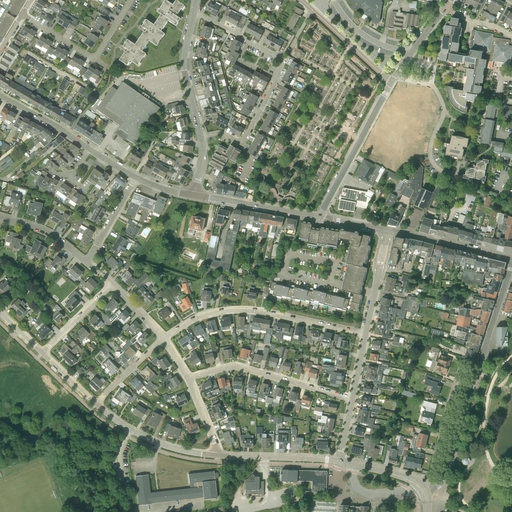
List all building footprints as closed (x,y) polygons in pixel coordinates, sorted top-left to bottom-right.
[(45,4),(38,0),(35,6),(41,10),(44,6),(48,9),(51,5),(46,2),(45,4)] [(172,5),(164,0),(156,12),(160,14),(159,15),(167,21),(175,26),(180,19),(176,16),(177,15),(183,5),(175,0),(172,5)] [(206,10),(211,13),(217,2),(212,0),(207,0),(206,4),(208,5),(206,10)] [(280,7),(283,0),(275,0),(273,4),(270,2),(266,10),(269,11),(270,9),(271,9),(271,7),(275,9),(277,5),(280,7)] [(346,0),(352,3),(351,4),(351,5),(351,6),(351,7),(351,8),(352,9),(353,10),(354,10),(355,10),(356,10),(357,10),(358,9),(359,8),(362,10),(361,12),(368,17),(372,18),(372,20),(372,21),(372,22),(372,23),(374,24),(375,24),(377,24),(378,23),(379,22),(380,21),(383,3),(381,2),(382,0),(346,0)] [(479,11),(482,5),(473,0),(470,5),(475,8),(475,9),(479,11)] [(493,10),(498,0),(491,0),(490,1),(491,2),(488,7),(493,10)] [(502,7),(504,3),(498,0),(493,10),(498,12),(501,7),(502,7)] [(19,12),(21,7),(10,1),(8,5),(19,12)] [(224,6),(221,5),(217,2),(211,13),(216,15),(219,11),(221,12),(224,6)] [(16,16),(19,12),(8,5),(5,9),(16,16)] [(482,16),(488,19),(493,10),(488,7),(485,12),(482,16)] [(302,17),(301,16),(303,11),(297,8),(294,13),(293,16),(287,26),(293,29),(300,17),(301,18),(302,17)] [(13,21),(16,16),(5,9),(2,14),(13,21)] [(232,23),(236,16),(231,13),(232,11),(229,9),(225,16),(228,17),(226,21),(232,23)] [(400,13),(401,11),(398,10),(398,12),(397,12),(392,11),(390,26),(394,27),(394,29),(401,30),(402,28),(407,29),(407,25),(407,15),(403,15),(403,13),(400,13)] [(494,22),(496,18),(495,18),(498,12),(493,10),(488,19),(494,22)] [(511,20),(511,13),(510,13),(511,12),(506,10),(503,15),(511,20)] [(247,18),(241,15),(237,13),(236,16),(232,23),(237,26),(239,22),(244,24),(247,18)] [(0,18),(10,25),(13,21),(2,14),(0,17),(0,18)] [(105,20),(107,18),(101,14),(98,20),(95,18),(93,20),(97,22),(104,27),(108,22),(105,20)] [(407,15),(407,25),(418,27),(420,16),(407,14),(407,15)] [(67,18),(61,15),(59,18),(57,16),(55,19),(58,20),(56,23),(62,26),(67,18)] [(167,21),(159,15),(159,16),(153,25),(145,20),(140,27),(146,30),(145,31),(145,33),(143,31),(134,45),(127,40),(122,47),(128,51),(127,52),(126,53),(125,52),(119,60),(126,65),(129,61),(136,66),(145,54),(141,51),(148,41),(155,46),(164,34),(160,31),(167,21)] [(510,26),(511,22),(511,20),(503,15),(500,21),(504,23),(505,23),(510,26)] [(0,24),(8,29),(10,25),(0,18),(0,24)] [(68,27),(71,29),(74,23),(72,21),(72,22),(67,18),(62,26),(67,29),(68,27)] [(458,24),(459,20),(451,18),(450,22),(448,22),(447,26),(445,26),(444,34),(446,34),(446,38),(443,37),(442,45),(441,53),(440,53),(439,60),(446,61),(446,60),(449,61),(448,62),(456,64),(457,63),(464,64),(469,64),(468,65),(471,66),(471,68),(470,69),(467,69),(466,77),(467,77),(466,84),(465,84),(463,92),(454,90),(454,88),(448,87),(447,89),(447,91),(447,93),(448,95),(448,98),(449,100),(450,101),(450,103),(451,104),(452,106),(454,107),(455,109),(457,110),(458,111),(460,112),(462,112),(463,113),(466,114),(468,107),(467,107),(465,107),(466,101),(474,102),(475,99),(478,99),(478,95),(480,95),(482,87),(479,86),(480,83),(482,84),(484,76),(483,76),(484,68),(485,68),(486,65),(486,63),(486,60),(510,64),(511,52),(511,46),(509,46),(510,40),(493,37),(493,34),(476,31),(475,36),(471,35),(470,40),(479,42),(478,47),(469,46),(469,48),(470,48),(469,55),(457,53),(457,52),(458,52),(459,44),(458,44),(460,37),(461,37),(462,29),(460,29),(461,24),(458,24)] [(250,34),(254,26),(250,24),(251,22),(248,20),(245,26),(247,27),(245,32),(250,34)] [(101,32),(104,27),(97,22),(92,30),(97,34),(99,31),(101,32)] [(259,29),(261,26),(258,25),(257,28),(254,26),(250,34),(255,37),(259,29)] [(30,30),(24,27),(19,34),(25,38),(26,37),(30,29),(30,30)] [(33,44),(36,39),(33,37),(36,33),(30,29),(26,37),(31,40),(30,42),(33,44)] [(265,36),(268,30),(265,29),(264,31),(259,29),(255,37),(260,39),(262,35),(265,36)] [(94,43),(98,38),(96,36),(97,34),(92,30),(87,39),(94,43)] [(269,46),(274,38),(269,35),(271,32),(268,30),(265,36),(267,38),(264,43),(269,46)] [(211,43),(212,39),(209,39),(210,34),(202,32),(201,37),(205,38),(205,41),(211,43)] [(276,39),(277,36),(275,35),(274,38),(269,46),(274,48),(278,40),(276,39)] [(46,40),(40,37),(38,40),(36,39),(33,44),(35,46),(36,45),(41,48),(42,47),(47,39),(46,39),(46,40)] [(49,54),(52,49),(49,47),(52,42),(47,39),(42,47),(47,50),(44,55),(47,56),(48,54),(49,54)] [(91,48),(94,43),(87,39),(84,44),(91,48)] [(242,43),(234,39),(233,42),(230,41),(229,43),(239,48),(242,43)] [(283,43),(278,40),(274,48),(279,51),(282,47),(284,48),(287,42),(284,41),(283,43)] [(214,43),(211,43),(205,41),(204,44),(199,42),(198,48),(207,50),(212,51),(214,43)] [(237,53),(239,48),(229,43),(228,45),(230,46),(229,49),(237,53)] [(10,67),(15,59),(18,54),(17,53),(19,49),(10,44),(0,60),(0,70),(4,73),(9,66),(10,67)] [(62,50),(57,47),(54,50),(52,49),(49,54),(48,55),(51,57),(52,55),(57,58),(58,57),(63,49),(62,50)] [(207,59),(208,56),(206,55),(207,50),(198,48),(197,53),(202,54),(201,57),(200,57),(205,59),(206,58),(207,59)] [(65,64),(68,59),(66,57),(68,53),(63,49),(58,57),(63,60),(62,62),(65,64)] [(237,53),(229,49),(231,51),(231,53),(228,51),(227,54),(237,59),(240,54),(237,53)] [(302,59),(305,54),(302,52),(298,49),(294,55),(300,58),(302,59)] [(234,64),(237,59),(227,54),(225,56),(228,57),(227,60),(234,64)] [(74,68),(74,67),(77,63),(79,59),(78,60),(73,57),(71,60),(68,59),(65,64),(64,65),(67,67),(68,65),(74,68)] [(205,61),(205,59),(200,57),(199,62),(194,63),(195,68),(204,66),(202,61),(205,61)] [(81,74),(85,69),(82,67),(85,62),(79,59),(77,63),(74,67),(80,70),(78,72),(81,74)] [(302,69),(303,67),(293,61),(290,66),(298,70),(299,68),(302,69)] [(37,70),(38,71),(41,65),(36,62),(32,68),(37,71),(37,70)] [(213,69),(211,64),(204,66),(195,68),(200,67),(201,72),(213,69)] [(234,78),(239,67),(234,64),(230,72),(233,74),(231,77),(234,78)] [(298,76),(299,74),(296,73),(298,70),(290,66),(287,71),(298,76)] [(95,70),(89,67),(87,70),(85,69),(81,74),(84,76),(84,75),(87,76),(86,78),(89,79),(89,80),(96,69),(95,69),(95,70)] [(240,78),(244,70),(239,67),(234,78),(236,79),(237,76),(240,78)] [(97,84),(100,79),(98,77),(101,73),(96,69),(89,80),(94,83),(95,82),(97,84)] [(213,71),(213,69),(201,72),(203,77),(211,75),(215,74),(214,71),(213,71)] [(241,82),(242,82),(243,83),(249,72),(244,70),(240,78),(242,79),(241,82)] [(253,75),(249,72),(243,83),(245,84),(246,81),(249,83),(251,79),(256,71),(255,71),(253,75)] [(254,85),(260,74),(256,71),(251,79),(254,81),(252,83),(254,85)] [(297,78),(298,76),(287,71),(284,77),(292,81),(294,77),(297,78)] [(0,86),(5,89),(10,81),(13,75),(8,72),(0,84),(0,86)] [(261,84),(265,76),(260,74),(254,85),(253,87),(255,88),(258,83),(261,84)] [(264,90),(270,79),(265,76),(261,84),(263,86),(262,88),(264,90)] [(11,92),(19,78),(16,77),(13,83),(10,81),(5,89),(6,89),(6,91),(7,91),(9,91),(11,92)] [(291,89),(292,86),(290,85),(292,81),(284,77),(282,80),(286,83),(285,86),(291,89)] [(20,87),(18,85),(22,80),(19,78),(11,92),(13,94),(13,95),(15,96),(16,95),(21,87),(25,82),(24,81),(20,87)] [(63,90),(68,82),(63,78),(58,86),(63,90)] [(205,88),(218,85),(216,80),(213,81),(204,83),(205,88)] [(22,99),(32,82),(31,81),(30,85),(25,82),(21,87),(16,95),(22,99)] [(27,102),(32,93),(29,92),(30,91),(30,90),(34,83),(32,82),(22,99),(27,102)] [(139,94),(122,82),(117,90),(112,87),(96,109),(120,126),(115,134),(116,133),(122,137),(147,99),(143,97),(142,96),(143,95),(140,92),(139,94)] [(77,92),(81,87),(75,83),(72,89),(74,90),(77,92)] [(207,93),(215,91),(219,90),(218,85),(205,88),(207,93)] [(32,105),(42,89),(39,87),(37,90),(35,95),(32,93),(27,102),(32,105)] [(83,95),(86,90),(81,87),(77,92),(83,95)] [(291,97),(292,96),(290,94),(291,91),(284,87),(281,92),(291,97)] [(38,108),(43,100),(40,98),(45,90),(42,89),(32,105),(35,106),(35,107),(36,108),(38,108)] [(409,94),(398,89),(377,134),(389,139),(409,94)] [(88,98),(91,93),(86,90),(83,95),(88,98)] [(290,99),(291,97),(281,92),(278,96),(286,101),(288,98),(290,99)] [(258,97),(250,93),(249,96),(246,94),(245,96),(256,102),(258,97)] [(253,107),(256,102),(245,96),(244,99),(247,100),(246,103),(253,107)] [(286,107),(287,105),(285,104),(286,101),(278,96),(276,101),(286,107)] [(53,106),(51,105),(54,100),(51,99),(49,103),(44,112),(46,113),(46,114),(48,115),(49,115),(54,107),(53,106)] [(55,118),(65,100),(63,99),(61,102),(60,102),(58,107),(57,106),(57,108),(54,107),(49,115),(55,118)] [(134,145),(159,108),(147,99),(122,137),(134,145)] [(44,112),(49,103),(46,102),(43,100),(38,108),(44,112)] [(65,113),(67,109),(65,107),(68,102),(65,100),(55,118),(60,121),(65,113)] [(434,107),(424,100),(400,141),(411,146),(434,107)] [(211,109),(220,106),(222,106),(221,101),(218,101),(209,104),(211,109)] [(285,109),(286,107),(276,101),(273,106),(281,110),(283,107),(285,109)] [(178,107),(177,103),(171,104),(167,105),(166,108),(168,109),(172,108),(174,108),(176,114),(180,113),(180,114),(185,113),(184,108),(183,109),(182,106),(178,107)] [(253,107),(246,103),(244,105),(241,104),(240,106),(251,112),(253,107)] [(65,124),(77,105),(76,105),(76,106),(73,110),(71,109),(68,115),(65,113),(60,121),(61,122),(62,123),(63,123),(65,124)] [(71,127),(76,120),(77,117),(74,115),(79,107),(77,105),(65,124),(67,125),(67,126),(69,127),(70,127),(71,127)] [(218,116),(217,113),(222,112),(220,106),(211,109),(205,110),(206,116),(211,115),(212,117),(218,116)] [(248,117),(251,112),(240,106),(239,108),(242,110),(240,112),(248,117)] [(511,117),(511,111),(511,107),(505,106),(503,116),(511,117)] [(0,119),(3,122),(9,112),(7,111),(7,110),(3,108),(0,112),(0,119)] [(93,120),(94,119),(96,116),(87,110),(84,114),(93,120)] [(279,121),(280,119),(277,118),(279,114),(271,110),(268,115),(279,121)] [(16,115),(10,111),(9,113),(9,112),(3,122),(5,120),(11,123),(16,115)] [(278,123),(279,121),(268,115),(266,120),(274,124),(275,121),(278,123)] [(22,118),(18,116),(12,127),(18,129),(23,119),(22,119),(22,118)] [(219,116),(218,116),(212,117),(213,120),(216,119),(217,120),(215,124),(220,127),(224,119),(219,116)] [(230,126),(233,120),(230,119),(226,116),(224,119),(220,127),(224,129),(227,124),(230,126)] [(23,119),(18,129),(18,131),(20,132),(18,137),(21,139),(23,133),(29,121),(30,121),(24,118),(23,119)] [(89,123),(80,118),(78,121),(73,129),(83,135),(91,123),(89,122),(89,123)] [(188,126),(186,118),(177,120),(177,123),(179,122),(180,127),(181,131),(188,131),(187,126),(188,126)] [(91,141),(97,132),(95,131),(96,128),(93,126),(95,125),(94,124),(96,120),(94,119),(93,120),(92,121),(91,123),(83,135),(91,141)] [(235,121),(233,120),(230,126),(232,127),(230,131),(235,134),(239,126),(241,123),(236,120),(235,121)] [(273,130),(274,128),(272,127),(274,124),(266,120),(263,125),(273,130)] [(23,133),(27,135),(28,132),(30,133),(35,124),(29,121),(23,133)] [(42,128),(35,124),(30,133),(28,132),(27,135),(28,136),(26,138),(28,140),(31,136),(42,128)] [(272,132),(273,130),(263,125),(260,130),(268,134),(270,131),(272,132)] [(239,137),(244,129),(239,126),(235,134),(239,137)] [(43,139),(50,133),(44,129),(39,134),(41,136),(34,142),(36,144),(43,138),(43,139)] [(172,141),(180,142),(180,139),(190,140),(190,134),(189,133),(190,131),(188,131),(181,131),(181,133),(176,132),(176,138),(173,137),(172,141)] [(99,134),(97,132),(91,141),(99,146),(104,139),(102,138),(103,136),(102,136),(102,135),(100,133),(99,134)] [(48,143),(55,137),(50,133),(43,139),(43,138),(36,144),(40,142),(44,147),(48,143)] [(266,144),(267,142),(265,141),(266,138),(258,133),(256,138),(266,144)] [(56,147),(64,139),(59,136),(53,142),(52,142),(45,148),(39,153),(40,155),(46,150),(47,151),(50,149),(49,148),(54,144),(56,147)] [(468,148),(469,139),(452,136),(450,144),(448,144),(445,143),(444,146),(447,147),(445,155),(462,158),(464,147),(468,148)] [(265,146),(266,144),(256,138),(253,143),(261,147),(263,144),(265,146)] [(261,153),(262,152),(259,150),(261,147),(253,143),(250,148),(261,153)] [(76,157),(78,154),(77,154),(79,149),(72,144),(68,149),(70,150),(69,152),(76,157)] [(136,165),(138,161),(145,150),(135,145),(127,158),(132,161),(131,162),(136,165)] [(193,147),(185,145),(183,145),(182,152),(192,153),(193,147)] [(228,149),(227,149),(220,145),(216,152),(209,164),(221,170),(227,158),(235,163),(242,151),(231,145),(228,149)] [(42,150),(40,148),(29,156),(31,159),(39,153),(45,148),(42,150)] [(260,155),(261,153),(250,148),(248,153),(255,157),(257,154),(260,155)] [(68,154),(66,152),(62,157),(63,157),(69,162),(71,163),(73,158),(74,159),(76,157),(69,152),(68,154)] [(192,160),(183,155),(180,159),(178,157),(175,162),(183,166),(185,163),(188,165),(192,160)] [(8,156),(4,159),(6,162),(0,167),(3,171),(13,162),(8,156)] [(63,157),(62,159),(59,157),(56,162),(54,161),(61,166),(61,165),(64,168),(66,165),(67,166),(69,162),(63,157)] [(155,159),(151,157),(143,171),(147,174),(153,164),(155,160),(157,157),(156,157),(155,159)] [(375,165),(364,159),(355,176),(373,186),(380,173),(378,173),(381,167),(375,164),(375,165)] [(53,163),(51,161),(49,160),(46,165),(47,166),(56,171),(58,167),(59,168),(61,166),(54,161),(53,163)] [(162,167),(157,164),(159,162),(155,160),(153,164),(156,166),(152,171),(158,175),(164,165),(163,164),(162,167)] [(485,171),(487,163),(485,163),(486,162),(478,160),(476,167),(474,166),(473,169),(467,168),(465,177),(483,181),(484,177),(485,171)] [(185,178),(189,172),(182,168),(183,166),(175,162),(173,165),(181,169),(178,174),(185,178)] [(422,190),(421,189),(423,168),(418,163),(418,162),(417,162),(408,181),(401,195),(416,202),(414,205),(424,210),(424,212),(424,215),(426,214),(427,211),(428,211),(436,214),(437,211),(429,207),(433,199),(439,202),(443,192),(444,188),(441,185),(432,194),(431,194),(431,193),(422,189),(422,190)] [(168,167),(164,165),(158,175),(163,178),(165,174),(168,175),(171,169),(172,168),(169,166),(168,167)] [(98,172),(95,169),(87,180),(95,186),(96,184),(102,175),(102,174),(103,173),(99,170),(98,172)] [(399,180),(401,175),(387,169),(385,175),(399,180)] [(110,176),(104,172),(103,175),(102,175),(96,184),(102,188),(110,176)] [(228,181),(229,177),(220,172),(214,183),(211,191),(212,192),(218,194),(219,185),(221,186),(224,179),(228,181)] [(182,184),(185,178),(178,174),(175,180),(182,184)] [(118,193),(124,186),(126,183),(125,181),(117,175),(113,180),(103,192),(99,198),(106,203),(110,198),(112,193),(115,196),(118,193)] [(50,179),(46,176),(40,184),(45,188),(46,185),(48,186),(53,180),(51,178),(50,179)] [(408,181),(402,177),(399,182),(394,191),(398,193),(397,195),(400,197),(401,195),(408,181)] [(58,182),(54,179),(53,180),(48,186),(53,190),(54,188),(55,190),(61,182),(59,180),(58,182)] [(64,183),(62,181),(61,182),(55,190),(57,191),(62,194),(67,186),(64,184),(64,183)] [(243,199),(249,188),(242,185),(240,189),(235,188),(234,197),(243,199)] [(452,188),(445,185),(444,188),(443,192),(448,195),(452,188)] [(72,189),(67,186),(62,194),(66,197),(68,199),(74,190),(72,188),(72,189)] [(295,199),(290,197),(289,197),(289,196),(284,198),(284,199),(283,199),(283,198),(278,195),(278,196),(277,195),(277,194),(276,189),(274,190),(275,188),(271,186),(270,188),(274,190),(276,195),(277,196),(278,196),(277,197),(282,199),(283,199),(284,199),(284,200),(289,198),(289,197),(290,197),(289,198),(294,201),(295,199)] [(367,192),(343,188),(341,200),(340,200),(339,210),(354,212),(355,207),(366,209),(371,199),(374,193),(368,190),(367,192)] [(76,192),(77,192),(74,190),(68,199),(70,200),(75,203),(78,198),(80,195),(76,192)] [(157,202),(134,192),(124,216),(134,220),(143,223),(148,225),(153,213),(159,215),(164,203),(167,204),(170,199),(166,198),(166,199),(159,196),(158,196),(159,196),(157,202)] [(19,200),(20,195),(11,193),(10,197),(6,196),(5,200),(4,201),(4,203),(5,204),(6,206),(7,206),(9,206),(10,206),(13,206),(12,209),(17,210),(20,200),(19,200)] [(392,207),(397,197),(391,194),(386,204),(392,207)] [(44,210),(44,207),(42,207),(43,204),(30,200),(26,213),(32,215),(32,213),(40,215),(41,209),(44,210)] [(498,212),(488,208),(484,207),(480,205),(478,212),(490,216),(487,226),(496,229),(497,224),(495,223),(498,212)] [(99,223),(106,210),(98,206),(91,219),(96,222),(96,221),(99,223)] [(397,227),(405,208),(401,207),(399,213),(394,211),(393,213),(392,213),(387,225),(397,227)] [(238,229),(239,225),(240,220),(242,210),(235,209),(233,219),(236,219),(235,225),(232,224),(230,231),(237,233),(238,233),(238,229)] [(229,217),(230,212),(219,210),(217,219),(215,218),(214,222),(223,224),(224,216),(225,217),(225,216),(229,217)] [(248,220),(250,212),(242,210),(240,220),(239,225),(247,226),(247,224),(248,220)] [(62,215),(54,211),(50,220),(58,224),(57,226),(62,228),(69,216),(64,213),(62,215)] [(253,227),(256,213),(250,212),(248,220),(247,224),(253,226),(252,227),(253,227)] [(260,223),(262,214),(256,213),(253,227),(258,228),(259,223),(260,223)] [(505,215),(504,215),(500,213),(497,224),(499,224),(498,230),(495,229),(495,232),(490,249),(497,251),(501,234),(505,215)] [(263,237),(268,215),(262,214),(260,223),(262,224),(260,231),(259,230),(258,236),(263,237)] [(463,224),(463,222),(465,216),(460,214),(457,222),(463,224)] [(271,225),(273,216),(268,215),(263,237),(266,238),(267,232),(268,225),(271,225)] [(201,218),(201,217),(200,216),(199,216),(198,216),(198,217),(197,217),(197,218),(193,217),(190,229),(189,229),(189,233),(194,234),(195,230),(203,232),(205,219),(201,219),(201,218)] [(464,241),(469,224),(470,221),(471,218),(465,216),(463,222),(463,224),(461,229),(458,239),(464,241)] [(511,254),(511,242),(510,242),(511,235),(511,217),(508,216),(505,225),(508,226),(506,239),(503,252),(511,254)] [(281,231),(282,231),(284,218),(279,217),(275,236),(278,236),(279,229),(281,229),(281,231)] [(429,234),(435,217),(433,222),(429,221),(430,219),(425,217),(419,232),(429,235),(429,234)] [(437,236),(441,222),(437,220),(438,217),(435,217),(429,234),(437,236)] [(284,218),(282,231),(281,233),(282,233),(282,231),(285,231),(285,233),(284,235),(294,237),(295,234),(297,220),(287,219),(284,218)] [(78,225),(80,222),(76,219),(70,226),(74,229),(77,231),(90,239),(94,232),(90,230),(90,229),(88,228),(87,229),(85,231),(79,228),(80,227),(78,225)] [(444,220),(443,220),(442,219),(441,222),(437,236),(442,237),(445,227),(444,227),(442,227),(444,222),(443,221),(444,220)] [(134,239),(140,229),(136,227),(137,225),(129,220),(127,223),(130,224),(125,233),(134,239)] [(312,224),(302,221),(299,239),(308,241),(308,246),(318,248),(317,246),(339,250),(340,239),(353,241),(353,245),(351,245),(346,263),(348,263),(342,287),(342,290),(350,292),(361,295),(362,291),(368,268),(363,267),(364,263),(366,264),(371,245),(369,245),(371,237),(362,235),(361,238),(358,237),(360,232),(340,229),(340,231),(320,227),(320,229),(311,228),(312,224)] [(470,243),(474,233),(472,232),(474,225),(469,224),(464,241),(470,243)] [(450,239),(453,227),(448,226),(447,227),(445,227),(442,237),(444,237),(450,239)] [(458,241),(458,239),(461,229),(453,227),(450,239),(458,241)] [(90,239),(77,231),(74,229),(77,231),(80,233),(77,239),(80,241),(80,242),(83,244),(84,243),(87,245),(90,239)] [(229,273),(237,233),(230,231),(228,230),(221,262),(215,260),(220,237),(211,235),(209,247),(205,267),(229,273)] [(479,235),(479,232),(475,230),(474,233),(470,243),(476,244),(479,235)] [(18,250),(21,240),(15,238),(16,234),(9,231),(6,242),(10,243),(9,247),(18,250)] [(490,249),(495,232),(491,231),(490,234),(486,233),(484,238),(482,246),(490,249)] [(504,235),(501,234),(497,251),(503,252),(506,239),(504,238),(504,235)] [(482,246),(484,238),(479,236),(479,235),(476,244),(482,246)] [(130,243),(129,242),(126,240),(119,236),(115,243),(125,249),(128,243),(134,247),(137,244),(131,240),(130,243)] [(401,249),(404,238),(396,237),(395,240),(394,240),(392,247),(400,249),(401,249)] [(407,251),(409,239),(404,238),(401,249),(400,249),(399,254),(400,254),(398,266),(401,254),(403,253),(404,252),(404,250),(407,251)] [(409,239),(407,251),(404,250),(404,252),(403,253),(401,254),(398,266),(397,269),(402,270),(404,260),(405,260),(406,253),(413,254),(416,241),(409,239)] [(47,248),(40,244),(41,242),(35,240),(32,247),(27,245),(24,250),(29,253),(34,256),(41,259),(47,248)] [(420,257),(423,242),(416,241),(413,254),(406,253),(405,260),(406,256),(412,258),(412,255),(413,255),(414,253),(417,254),(416,256),(420,257)] [(425,262),(426,262),(429,263),(434,245),(423,242),(420,257),(421,251),(424,252),(427,253),(426,257),(425,262)] [(124,252),(125,249),(115,243),(112,249),(114,250),(112,253),(117,256),(118,253),(119,253),(121,250),(124,252)] [(436,271),(438,263),(440,258),(442,247),(436,245),(430,269),(436,271)] [(397,265),(399,254),(400,249),(392,247),(389,260),(391,260),(390,264),(397,265)] [(443,273),(445,267),(449,249),(442,247),(440,258),(443,259),(442,266),(443,267),(442,270),(442,273),(443,273)] [(452,269),(454,261),(453,261),(456,250),(449,249),(445,267),(452,269)] [(460,265),(463,252),(456,250),(453,261),(454,261),(454,260),(457,261),(456,265),(459,266),(459,265),(460,265)] [(465,267),(465,266),(466,262),(468,253),(463,252),(460,265),(464,267),(465,267)] [(474,273),(478,256),(468,253),(466,262),(471,264),(471,267),(465,266),(465,267),(464,267),(463,272),(462,283),(483,285),(483,282),(479,281),(480,278),(477,277),(477,273),(474,273)] [(66,259),(61,256),(60,258),(57,256),(53,262),(49,259),(45,265),(51,270),(53,267),(55,269),(59,265),(61,266),(66,259)] [(479,274),(481,265),(484,257),(478,256),(474,273),(477,273),(479,274)] [(116,262),(111,257),(106,262),(112,268),(116,265),(119,267),(123,264),(119,259),(116,262)] [(484,274),(484,272),(489,259),(484,257),(481,265),(479,274),(484,274)] [(505,269),(506,266),(496,262),(496,260),(489,259),(484,272),(489,272),(489,268),(498,269),(499,268),(505,269)] [(126,270),(132,264),(129,261),(123,267),(126,270)] [(76,279),(81,273),(74,266),(69,273),(76,279)] [(503,275),(505,269),(499,268),(498,269),(489,268),(489,272),(484,272),(484,274),(479,274),(477,273),(477,277),(480,278),(484,278),(489,278),(493,278),(493,279),(495,274),(503,275)] [(125,282),(131,276),(129,274),(129,273),(127,271),(121,277),(122,278),(121,279),(125,282)] [(141,283),(148,276),(146,273),(145,273),(138,280),(141,283)] [(502,282),(503,275),(495,274),(493,279),(500,282),(502,282)] [(133,278),(131,276),(125,282),(127,285),(128,284),(130,286),(136,280),(134,277),(133,278)] [(138,295),(142,299),(150,292),(153,288),(150,285),(147,289),(144,285),(151,278),(148,276),(141,283),(136,287),(139,290),(135,294),(137,296),(138,295)] [(399,287),(400,286),(400,284),(396,283),(397,279),(387,277),(386,281),(387,281),(386,284),(399,287)] [(97,285),(91,278),(86,283),(83,280),(77,286),(80,289),(84,285),(90,291),(97,285)] [(10,287),(7,285),(9,284),(4,279),(0,283),(0,295),(3,292),(4,293),(10,287)] [(229,291),(230,283),(227,282),(228,280),(225,280),(224,282),(225,282),(224,287),(223,286),(221,294),(228,296),(228,295),(231,295),(232,291),(229,291)] [(188,287),(187,286),(188,286),(187,283),(182,284),(183,289),(184,289),(186,294),(190,293),(188,287)] [(497,292),(499,287),(489,283),(486,292),(494,294),(495,291),(497,292)] [(290,286),(280,284),(280,285),(276,284),(273,295),(277,296),(277,295),(287,298),(286,299),(291,300),(291,298),(295,299),(296,298),(305,301),(305,302),(309,303),(310,301),(314,302),(314,301),(324,304),(324,305),(332,307),(332,306),(342,309),(342,310),(346,311),(349,299),(335,295),(335,296),(327,294),(327,293),(317,290),(317,291),(309,289),(310,286),(306,285),(305,288),(299,287),(298,288),(290,286)] [(398,294),(398,290),(399,287),(386,284),(385,291),(398,294)] [(210,301),(212,288),(202,287),(200,300),(210,301)] [(254,291),(255,288),(250,287),(249,290),(247,299),(251,300),(252,299),(256,300),(257,296),(260,296),(261,293),(254,291)] [(75,307),(79,303),(78,301),(81,297),(75,290),(68,297),(70,300),(69,301),(64,306),(70,312),(75,307)] [(157,301),(164,294),(160,290),(153,297),(154,298),(154,299),(157,301)] [(494,301),(497,292),(495,291),(494,294),(486,292),(486,293),(482,292),(481,296),(481,298),(479,297),(473,296),(473,297),(494,301)] [(148,305),(154,299),(151,296),(152,294),(150,292),(142,299),(148,305)] [(358,313),(363,296),(363,295),(361,295),(350,292),(349,295),(354,296),(349,311),(358,313)] [(183,296),(182,294),(177,297),(181,304),(180,305),(183,311),(192,306),(185,295),(183,296)] [(490,313),(494,301),(473,297),(472,302),(478,303),(477,306),(471,304),(471,306),(467,305),(466,308),(472,309),(474,310),(477,310),(490,313)] [(21,302),(18,298),(11,306),(16,311),(15,312),(20,317),(22,315),(24,317),(29,312),(23,306),(25,304),(22,301),(21,302)] [(396,309),(397,306),(393,305),(394,300),(391,300),(383,298),(381,304),(396,309)] [(111,312),(118,305),(113,299),(107,305),(106,304),(102,308),(106,312),(109,309),(111,312)] [(421,303),(404,299),(400,310),(406,311),(417,314),(421,303)] [(404,320),(406,311),(400,310),(396,309),(381,304),(379,312),(388,315),(404,320)] [(174,310),(171,305),(166,308),(166,307),(158,314),(163,320),(171,314),(170,313),(174,310)] [(472,315),(479,317),(481,317),(480,321),(481,321),(487,323),(490,313),(477,310),(474,310),(472,309),(466,308),(460,307),(458,316),(461,316),(470,318),(471,318),(472,315)] [(124,310),(121,313),(119,310),(111,318),(109,320),(110,322),(111,323),(117,318),(123,324),(130,318),(128,316),(129,315),(124,310)] [(63,316),(58,311),(58,312),(57,311),(51,316),(58,324),(61,321),(60,321),(61,320),(60,320),(64,316),(63,316)] [(394,326),(396,319),(380,314),(378,321),(391,324),(391,325),(394,326)] [(100,320),(95,315),(89,321),(94,328),(97,325),(99,327),(111,325),(111,323),(110,322),(109,320),(105,316),(100,320)] [(470,318),(461,316),(458,316),(456,325),(457,325),(458,326),(467,329),(474,331),(474,332),(473,334),(483,337),(486,326),(480,325),(481,321),(480,321),(478,320),(478,321),(477,325),(478,325),(477,328),(470,325),(471,318),(470,318)] [(44,324),(42,322),(44,321),(41,317),(35,323),(40,328),(36,333),(38,335),(37,335),(38,336),(39,335),(42,339),(51,331),(44,324)] [(244,321),(244,317),(238,317),(237,326),(238,326),(238,330),(244,330),(244,332),(247,333),(249,324),(246,324),(246,321),(244,321)] [(228,321),(228,318),(221,319),(222,328),(223,327),(223,328),(227,327),(227,330),(231,329),(230,321),(228,321)] [(261,330),(263,320),(254,318),(253,324),(249,323),(249,324),(247,333),(247,335),(250,336),(252,330),(260,332),(261,330)] [(270,344),(272,335),(273,328),(269,328),(271,321),(263,320),(261,330),(266,331),(264,343),(270,344)] [(135,321),(129,327),(136,333),(140,329),(138,327),(140,326),(135,321)] [(213,324),(213,321),(206,323),(208,328),(206,328),(206,330),(211,342),(215,341),(212,341),(207,333),(209,332),(209,333),(217,331),(215,323),(213,324)] [(378,321),(376,328),(385,330),(388,330),(390,330),(391,325),(391,324),(382,322),(378,321)] [(281,339),(284,323),(277,322),(277,325),(273,324),(273,328),(272,335),(275,336),(278,340),(280,340),(281,339)] [(291,337),(293,328),(291,327),(291,325),(284,323),(281,339),(283,340),(284,335),(291,337)] [(125,331),(129,327),(126,324),(122,328),(118,332),(120,335),(125,331)] [(204,332),(200,325),(193,329),(197,336),(200,334),(201,336),(204,335),(207,342),(210,342),(211,342),(206,330),(204,332)] [(467,329),(458,326),(457,325),(456,330),(458,331),(456,337),(464,339),(467,329)] [(87,332),(83,327),(77,333),(80,335),(77,338),(81,342),(86,337),(90,340),(91,340),(96,335),(90,329),(87,332)] [(304,342),(305,337),(303,336),(303,332),(302,332),(303,328),(297,327),(295,335),(299,336),(298,341),(304,342)] [(385,330),(376,328),(375,334),(383,336),(383,337),(391,339),(392,334),(389,334),(388,334),(388,330),(385,330)] [(431,328),(429,335),(439,337),(441,331),(431,328)] [(320,331),(312,329),(311,331),(309,330),(307,338),(305,338),(305,337),(304,342),(304,345),(307,345),(309,339),(310,340),(310,339),(318,341),(320,331)] [(456,337),(456,338),(479,346),(483,337),(473,334),(474,332),(474,331),(467,329),(464,339),(456,337)] [(140,332),(130,341),(132,344),(137,339),(143,344),(148,340),(147,339),(149,337),(145,332),(143,334),(140,332)] [(331,340),(332,334),(325,333),(324,335),(321,334),(319,342),(327,344),(327,347),(332,348),(334,340),(331,340)] [(342,337),(339,337),(339,335),(335,334),(334,340),(339,341),(341,341),(341,343),(338,343),(337,347),(340,348),(345,349),(348,350),(348,345),(347,345),(348,338),(342,337)] [(192,339),(189,335),(179,342),(183,348),(189,344),(193,349),(199,344),(195,336),(192,339)] [(456,338),(455,338),(453,342),(461,345),(465,347),(467,348),(478,352),(479,346),(456,338)] [(387,343),(387,340),(384,339),(383,342),(378,341),(377,342),(374,341),(372,348),(384,350),(385,343),(387,343)] [(508,346),(508,339),(496,339),(496,344),(502,346),(507,346),(507,350),(507,354),(499,354),(508,354),(508,346)] [(71,350),(65,344),(59,351),(63,355),(62,357),(72,366),(77,360),(72,356),(74,354),(75,354),(78,350),(81,354),(84,352),(78,346),(74,350),(72,349),(71,350)] [(108,353),(111,350),(105,344),(102,347),(108,353)] [(254,351),(255,346),(252,345),(250,344),(248,350),(242,348),(240,357),(246,359),(247,355),(249,356),(251,350),(254,351)] [(136,353),(130,347),(127,345),(122,350),(124,352),(130,358),(136,353)] [(231,349),(231,346),(224,347),(224,350),(224,355),(226,354),(226,359),(233,358),(231,349)] [(106,355),(108,353),(102,347),(100,349),(106,355)] [(266,361),(269,348),(264,347),(263,352),(262,356),(256,354),(254,361),(260,363),(261,360),(266,361)] [(474,360),(476,352),(467,348),(466,352),(465,358),(474,360)] [(346,362),(347,356),(342,355),(342,354),(340,354),(340,350),(332,349),(331,352),(336,352),(335,360),(336,360),(336,361),(339,361),(346,362)] [(193,366),(200,361),(196,355),(197,354),(195,351),(190,354),(192,357),(189,359),(193,366)] [(213,354),(213,352),(212,352),(209,353),(208,351),(204,352),(207,362),(215,360),(214,356),(215,356),(214,354),(213,354)] [(124,364),(130,358),(124,352),(118,358),(124,364)] [(385,355),(379,354),(376,353),(376,355),(371,354),(370,360),(378,362),(379,358),(386,360),(386,356),(387,356),(388,354),(385,354),(385,355)] [(446,357),(440,355),(437,364),(448,368),(450,362),(445,360),(446,357)] [(170,366),(164,357),(159,361),(155,357),(151,362),(155,366),(159,364),(163,370),(166,368),(166,369),(167,368),(170,366)] [(276,367),(278,359),(271,357),(269,365),(276,367)] [(113,375),(119,369),(108,359),(104,363),(107,366),(106,367),(113,375)] [(304,370),(305,364),(301,363),(301,362),(297,361),(294,372),(301,374),(302,370),(304,370)] [(345,368),(346,362),(339,361),(336,361),(335,366),(323,364),(322,368),(332,370),(335,371),(336,368),(340,368),(345,368)] [(287,363),(284,362),(282,369),(290,371),(292,364),(287,362),(287,363)] [(316,369),(311,367),(313,363),(308,362),(305,371),(310,373),(308,377),(312,378),(312,377),(316,378),(316,376),(318,376),(319,372),(321,372),(322,368),(322,367),(318,365),(316,369)] [(446,373),(448,368),(437,364),(435,363),(432,362),(429,370),(434,372),(438,373),(438,374),(441,375),(441,374),(442,372),(446,373)] [(149,379),(154,374),(147,365),(146,366),(147,366),(144,369),(145,371),(143,373),(149,379)] [(384,371),(385,366),(382,366),(379,365),(378,367),(377,367),(377,368),(368,366),(368,368),(367,368),(367,370),(368,370),(367,372),(382,375),(383,370),(384,371)] [(83,368),(81,366),(76,371),(81,376),(86,371),(85,369),(86,368),(85,366),(83,368)] [(342,374),(332,372),(331,373),(329,384),(342,387),(344,377),(342,377),(342,374)] [(381,385),(382,375),(367,372),(366,379),(374,380),(373,383),(381,385)] [(438,397),(439,394),(441,387),(438,386),(440,379),(432,377),(428,375),(426,379),(425,384),(433,387),(430,395),(438,397)] [(106,381),(102,377),(99,380),(96,377),(89,384),(97,391),(106,381)] [(139,381),(135,377),(129,383),(138,391),(144,386),(140,382),(139,381)] [(177,381),(175,377),(170,380),(174,387),(180,384),(178,380),(177,381)] [(243,386),(244,382),(242,382),(243,378),(234,377),(234,385),(243,386)] [(225,381),(224,378),(218,379),(221,390),(219,391),(220,394),(221,396),(223,396),(222,392),(226,391),(225,390),(231,388),(231,385),(229,380),(225,381)] [(218,389),(215,380),(211,382),(210,381),(207,382),(207,383),(203,385),(206,391),(206,392),(213,390),(213,391),(218,389)] [(255,391),(257,382),(250,380),(248,387),(247,387),(246,389),(251,390),(249,397),(252,398),(252,399),(254,399),(256,400),(258,394),(254,393),(255,391)] [(147,383),(147,384),(154,391),(157,388),(154,384),(153,385),(149,381),(147,383)] [(269,390),(270,385),(263,383),(260,391),(262,392),(262,393),(266,394),(266,393),(267,393),(268,389),(269,390)] [(387,386),(381,385),(373,383),(372,386),(365,384),(363,391),(376,394),(377,388),(386,390),(387,386)] [(151,394),(154,391),(147,384),(144,387),(151,394)] [(277,387),(273,399),(274,399),(280,401),(283,389),(277,387)] [(121,390),(120,389),(118,392),(119,393),(118,394),(119,394),(116,398),(120,401),(123,404),(124,403),(125,404),(127,400),(132,404),(134,402),(130,399),(132,397),(130,396),(122,390),(121,390)] [(296,402),(298,393),(292,392),(291,394),(290,394),(288,399),(296,402)] [(187,402),(185,398),(186,398),(184,395),(185,395),(185,394),(175,399),(178,406),(188,402),(187,402)] [(303,395),(302,402),(306,403),(306,407),(308,408),(312,397),(303,395)] [(367,398),(362,397),(361,403),(370,405),(370,401),(373,402),(374,398),(367,397),(367,398)] [(220,403),(218,400),(212,402),(213,406),(212,407),(214,413),(225,409),(222,410),(220,407),(221,406),(220,403)] [(435,409),(436,405),(423,401),(421,406),(426,407),(425,411),(423,411),(421,420),(427,422),(427,424),(431,425),(434,415),(430,414),(432,408),(435,409)] [(336,411),(338,405),(330,404),(330,403),(326,402),(325,406),(323,405),(322,408),(315,407),(314,410),(323,412),(323,410),(328,411),(329,410),(336,411)] [(146,410),(143,408),(144,406),(139,403),(135,408),(134,409),(135,409),(133,412),(132,412),(142,418),(141,418),(144,414),(148,416),(151,410),(147,408),(146,410)] [(225,418),(228,417),(225,409),(214,413),(217,420),(224,417),(225,418)] [(369,418),(368,417),(369,411),(360,409),(358,416),(369,418)] [(166,415),(158,411),(157,414),(154,412),(149,423),(156,426),(159,420),(163,422),(166,415)] [(334,419),(322,416),(321,416),(321,419),(319,419),(318,422),(333,425),(334,422),(334,423),(335,420),(334,420),(334,419)] [(368,421),(369,418),(358,416),(357,422),(367,424),(367,421),(368,421)] [(192,425),(190,418),(184,421),(189,434),(199,430),(197,423),(192,425)] [(333,431),(333,428),(333,425),(318,422),(317,425),(325,427),(325,430),(332,432),(332,430),(333,431)] [(177,439),(180,429),(171,426),(171,425),(167,423),(164,430),(168,432),(167,435),(172,437),(172,438),(173,438),(173,437),(177,439)] [(289,442),(290,431),(278,431),(277,435),(279,435),(279,441),(280,441),(280,448),(286,448),(286,446),(287,446),(287,445),(286,445),(286,442),(289,442)] [(228,432),(222,434),(227,447),(232,445),(232,443),(235,442),(233,438),(231,438),(228,432)] [(425,434),(421,433),(419,433),(419,435),(418,435),(414,434),(413,438),(426,442),(428,435),(425,434)] [(270,448),(270,443),(274,443),(275,435),(267,435),(267,434),(263,434),(263,448),(270,448)] [(253,436),(241,435),(240,435),(241,437),(241,440),(243,440),(243,448),(253,448),(253,436)] [(405,444),(405,442),(403,441),(404,437),(401,436),(399,442),(397,450),(391,448),(391,446),(387,445),(386,450),(390,451),(389,453),(390,454),(388,462),(397,464),(398,459),(396,458),(397,455),(402,456),(404,449),(405,444)] [(304,444),(304,438),(296,438),(295,448),(302,449),(302,444),(304,444)] [(328,448),(328,442),(327,442),(327,439),(317,438),(317,443),(316,443),(316,451),(317,451),(317,452),(329,452),(329,448),(328,448)] [(425,449),(426,442),(413,438),(411,443),(414,443),(412,449),(416,450),(417,447),(420,448),(421,448),(425,449)] [(362,452),(363,446),(358,445),(358,448),(352,447),(352,450),(351,450),(351,451),(351,453),(361,456),(362,453),(362,452)] [(379,449),(373,448),(374,445),(371,445),(369,456),(376,457),(377,454),(381,454),(383,447),(379,447),(379,449)] [(415,459),(406,457),(407,457),(405,463),(405,464),(404,466),(411,467),(412,466),(420,468),(422,461),(424,454),(417,452),(415,459)] [(468,459),(466,458),(466,457),(463,458),(463,459),(462,461),(461,461),(463,464),(464,464),(465,465),(466,466),(469,464),(468,463),(469,462),(470,461),(469,458),(468,459)] [(317,471),(282,470),(282,473),(281,473),(281,481),(282,481),(282,482),(298,482),(298,481),(312,482),(312,491),(326,492),(327,474),(326,474),(326,472),(318,471),(318,470),(317,470),(317,471)] [(214,473),(214,471),(188,474),(189,483),(193,483),(194,488),(158,492),(158,491),(156,491),(156,492),(150,493),(148,475),(135,476),(139,506),(203,497),(203,498),(217,496),(215,478),(219,478),(218,473),(214,473)] [(257,477),(254,474),(254,473),(254,472),(252,475),(250,477),(247,479),(244,481),(245,481),(246,481),(246,495),(245,495),(255,494),(265,495),(264,495),(264,481),(260,482),(260,477),(257,477)]
